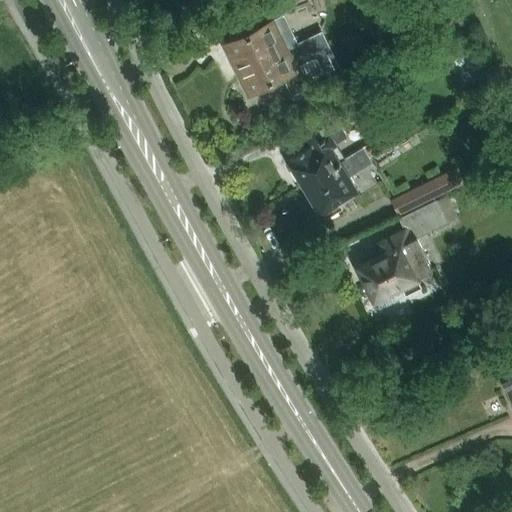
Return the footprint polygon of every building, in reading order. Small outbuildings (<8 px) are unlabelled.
[(238,34),(227,39),(227,41),(228,40),(250,85),(250,86),(250,87),(275,75),(278,80),(287,76),(297,96),(343,74),(322,30),(298,42),(283,12),(273,17),(264,0),(256,0),(228,14),(238,34)] [(298,179),(300,178),(304,184),(312,179),(310,176),(339,159),(330,145),(348,135),(335,113),(302,132),(309,144),(292,154),(289,153),(286,155),(285,158),(298,179)] [(372,162),(362,145),(339,159),(310,176),(312,179),(304,184),(320,212),(321,211),(325,217),(343,207),(339,201),(357,190),(349,175),(372,162)] [(438,176),(395,196),(402,212),(446,192),(438,176)] [(422,286),(417,277),(431,270),(414,236),(449,220),(439,199),(400,218),(406,231),(379,244),(384,254),(359,266),(374,298),(402,284),(407,294),(422,286)] [(511,349),(492,358),(511,401),(511,349)]
